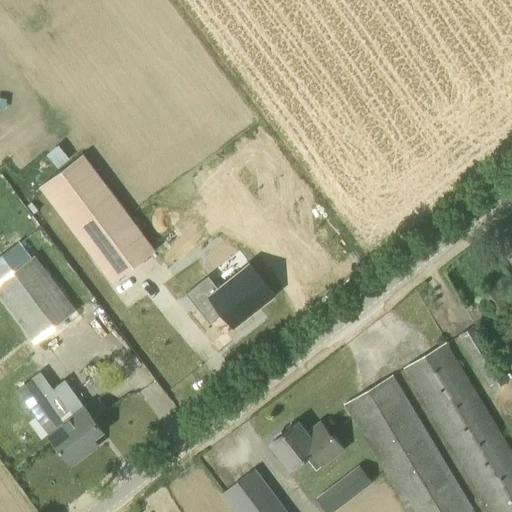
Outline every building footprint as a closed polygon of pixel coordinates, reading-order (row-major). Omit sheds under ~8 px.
[(114,281),(156,251),(83,154),(42,184),(114,281)] [(0,276),(0,322),(22,352),(36,342),(40,348),(55,337),(50,331),(76,311),(34,256),(3,280),(0,276)] [(225,313),(234,325),(274,294),(251,266),(220,290),(211,279),(189,297),(211,324),(225,313)] [(510,308),(495,286),(482,295),(496,317),(510,308)] [(474,327),(460,335),(494,391),(508,382),(474,327)] [(404,367),(491,511),(511,511),(511,450),(446,342),(404,367)] [(345,404),(410,511),(475,511),(393,375),(345,404)] [(103,431),(95,420),(85,407),(83,409),(76,400),(56,415),(30,381),(18,390),(50,434),(49,434),(71,464),(98,444),(93,438),(103,431)] [(294,467),(315,451),(325,463),(343,448),(332,433),(330,434),(321,423),(304,436),(295,424),(273,440),(294,467)] [(363,467),(318,500),(326,511),(331,511),(373,480),(363,467)] [(237,511),(286,511),(255,469),(223,493),(237,511)]
